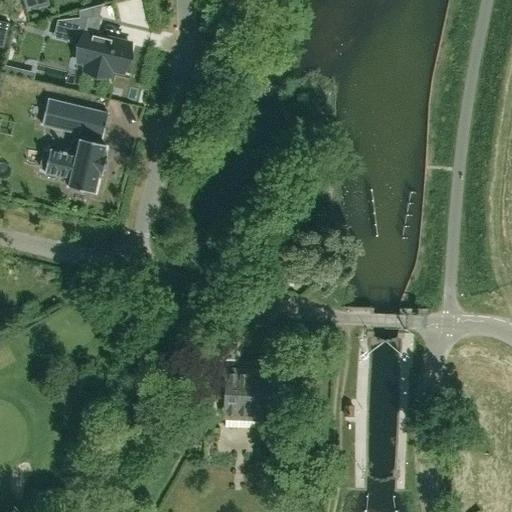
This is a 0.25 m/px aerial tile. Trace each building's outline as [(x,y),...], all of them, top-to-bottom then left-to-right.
[(79,14),(85,13),(97,17),(100,5),(79,11),(79,14)] [(56,27),(56,29),(68,32),(68,33),(83,37),(81,47),(78,61),(82,62),(87,63),(85,71),(108,77),(110,69),(123,72),(127,56),(130,45),(125,44),(94,36),(98,21),(86,18),(79,18),(59,20),(58,27),(56,27)] [(70,179),(68,187),(93,193),(98,174),(102,174),(106,155),(102,154),(105,145),(98,143),(100,139),(102,139),(108,114),(47,100),(41,125),(75,133),(70,155),(49,150),(48,153),(44,152),(40,168),(45,169),(44,172),(70,179)] [(266,289),(284,292),(291,254),(273,251),(266,289)] [(233,360),(235,339),(209,338),(208,359),(233,360)] [(262,371),(225,369),(223,417),(260,419),(261,407),(267,407),(268,385),(263,385),(262,371)]
